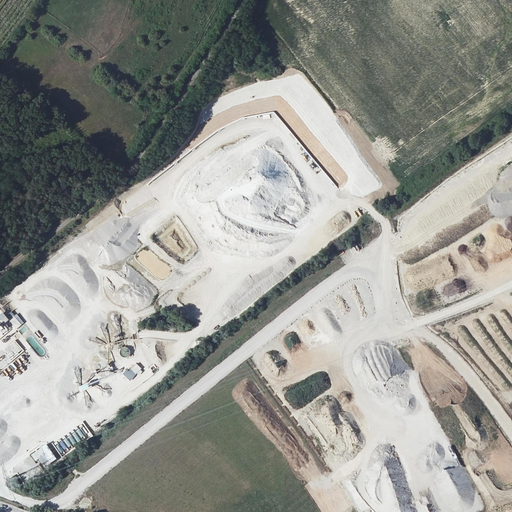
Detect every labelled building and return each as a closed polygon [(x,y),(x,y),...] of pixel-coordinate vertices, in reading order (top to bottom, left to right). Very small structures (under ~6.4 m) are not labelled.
[(328,229),(331,239),(338,237),(334,227),(328,229)] [(0,329),(1,329),(4,333),(8,331),(3,324),(9,319),(16,329),(24,323),(14,309),(5,316),(0,308),(0,314),(1,316),(0,316),(0,329)] [(6,331),(13,326),(9,320),(2,325),(6,331)] [(23,350),(18,343),(9,350),(14,357),(23,350)] [(124,357),(131,352),(126,346),(119,351),(124,357)] [(130,381),(142,369),(136,363),(129,370),(127,369),(123,373),(130,381)] [(11,364),(9,366),(14,372),(17,370),(11,364)] [(41,463),(55,456),(48,443),(34,451),(41,463)]
